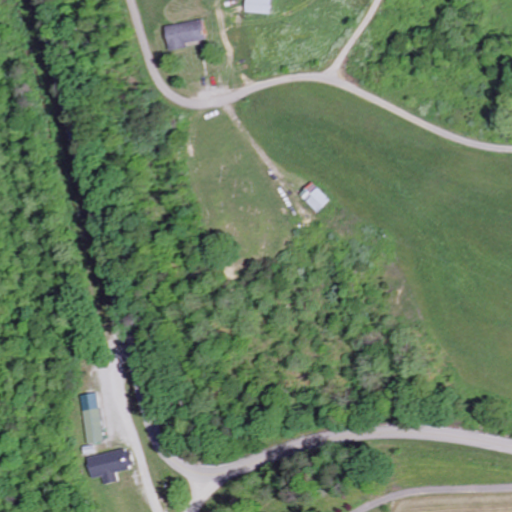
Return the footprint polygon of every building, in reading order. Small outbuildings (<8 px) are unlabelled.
[(244,0),(244,14),(269,15),(270,0),(244,0)] [(189,50),(188,44),(205,42),(203,23),(167,26),(170,52),(189,50)] [(318,215),(331,203),(313,183),(300,196),(318,215)] [(89,445),(106,443),(101,395),(85,396),(89,445)] [(117,474),(135,470),(130,450),(88,460),(93,481),(104,478),(106,487),(119,483),(117,474)]
